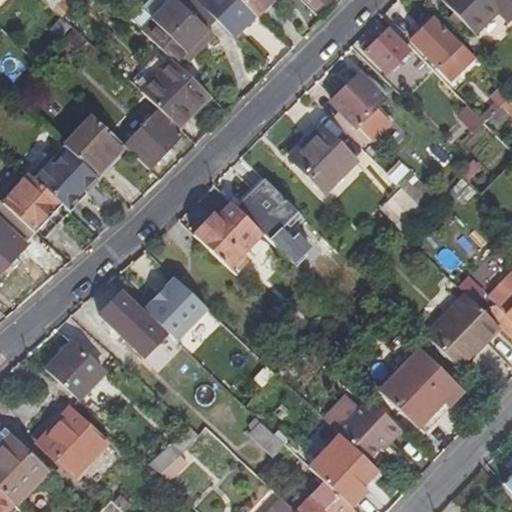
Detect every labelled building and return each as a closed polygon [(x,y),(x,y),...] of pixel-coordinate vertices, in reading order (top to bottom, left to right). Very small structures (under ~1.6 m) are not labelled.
[(152,0),(132,21),(143,32),(173,0),(152,0)] [(173,0),(143,32),(173,62),(183,71),(195,59),(190,54),(210,32),(207,30),(216,20),(200,4),(195,0),(173,0)] [(256,16),(239,0),(203,0),(200,4),(216,20),(234,38),(256,16)] [(239,0),(256,16),(272,0),(239,0)] [(304,0),(315,11),(325,0),(304,0)] [(511,0),(449,0),(445,4),(473,33),(496,11),(499,15),(510,25),(511,23),(511,0)] [(55,10),(64,19),(71,11),(62,2),(55,10)] [(496,11),(473,33),(476,37),(499,15),(496,11)] [(474,60),(461,46),(459,47),(433,23),(411,44),(437,69),(446,61),(459,75),(474,60)] [(86,41),(74,29),(65,39),(77,51),(86,41)] [(190,54),(195,59),(215,37),(210,32),(190,54)] [(387,32),(365,54),(386,76),(409,54),(387,32)] [(446,61),(437,69),(450,83),(459,75),(446,61)] [(143,94),(179,129),(210,97),(183,71),(173,62),(143,94)] [(359,78),(332,105),(356,129),(357,128),(373,144),(391,126),(375,110),(383,102),(381,100),(364,83),(359,78)] [(369,78),(364,83),(381,100),(386,95),(369,78)] [(494,106),(500,113),(511,101),(511,98),(503,89),(490,102),(494,106)] [(465,104),(452,115),(468,133),(481,122),(465,104)] [(500,113),(494,106),(480,120),(486,128),(500,113)] [(159,113),(126,147),(150,169),(182,135),(159,113)] [(92,115),(61,147),(66,151),(93,177),(123,145),(92,115)] [(319,125),(287,156),(321,190),(352,158),(319,125)] [(63,207),(67,210),(95,179),(93,177),(66,151),(52,166),(48,163),(34,178),(63,206),(63,207)] [(389,175),(404,190),(426,212),(427,212),(438,199),(401,164),(389,175)] [(31,176),(30,177),(5,205),(37,235),(39,232),(46,239),(57,228),(49,221),(63,207),(63,206),(34,178),(31,176)] [(287,236),(304,219),(271,188),(243,217),(262,234),(298,271),(316,253),(305,241),(298,247),(287,236)] [(426,212),(404,190),(390,204),(400,214),(391,223),(403,234),(426,212)] [(0,275),(39,237),(37,235),(5,205),(0,199),(0,275)] [(215,216),(193,236),(236,275),(246,266),(238,259),(262,234),(243,217),(231,205),(218,219),(215,216)] [(49,221),(57,228),(70,214),(67,210),(63,207),(49,221)] [(511,270),(493,252),(482,263),(504,285),(511,277),(511,270)] [(165,336),(121,294),(99,317),(142,359),(165,336)] [(500,331),(466,296),(426,338),(461,371),(500,331)] [(71,344),(45,371),(77,402),(103,374),(71,344)] [(420,351),(378,393),(419,432),(445,406),(450,411),(466,395),(420,351)] [(370,403),(339,436),(368,464),(376,456),(388,443),(391,446),(403,434),(370,403)] [(31,438),(38,445),(69,412),(62,405),(31,438)] [(445,406),(419,432),(424,437),(450,411),(445,406)] [(105,446),(69,412),(38,445),(75,479),(105,446)] [(277,455),(284,448),(261,425),(254,433),(277,455)] [(12,507),(47,472),(4,430),(0,434),(0,494),(9,504),(12,507)] [(388,443),(376,456),(378,459),(391,446),(388,443)] [(180,457),(166,471),(174,479),(188,465),(180,457)] [(194,461),(170,483),(189,502),(212,480),(194,461)] [(325,486),(351,510),(366,493),(355,481),(362,474),(348,462),(325,486)] [(325,486),(299,511),(352,511),(351,510),(325,486)] [(0,511),(1,511),(9,504),(0,494),(0,511)] [(270,511),(292,511),(281,501),(270,511)]
